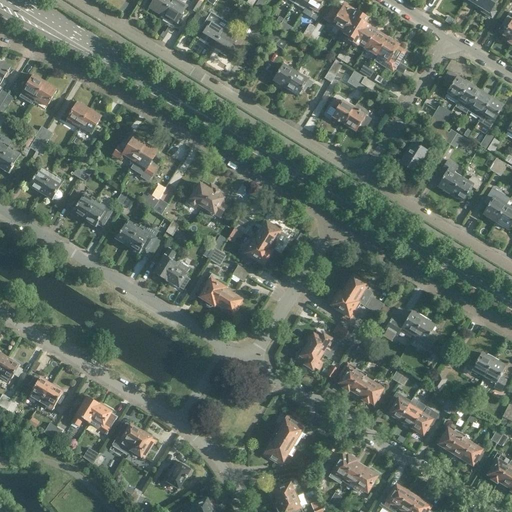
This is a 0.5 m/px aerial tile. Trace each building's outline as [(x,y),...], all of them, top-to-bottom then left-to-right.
[(162,16),(172,0),(153,0),(149,8),(162,16)] [(172,0),(162,16),(161,17),(174,26),(187,6),(176,0),(172,0)] [(196,0),(195,0),(190,9),(196,13),(202,3),(196,0)] [(258,0),(254,8),(259,11),(266,0),(258,0)] [(309,0),(305,7),(306,8),(307,6),(313,10),(312,12),(316,14),(325,0),(309,0)] [(497,0),(481,0),(477,7),(482,10),(481,11),(491,18),(495,12),(491,10),(497,0)] [(343,34),(357,11),(356,12),(344,5),(340,11),(334,8),(327,20),(333,24),(332,26),(344,33),(343,34)] [(352,43),(368,18),(357,11),(343,34),(350,38),(348,41),(352,43)] [(213,50),(224,30),(228,24),(210,13),(199,32),(199,33),(199,32),(202,34),(198,41),(213,50)] [(511,19),(507,17),(502,26),(507,29),(503,36),(509,40),(508,42),(511,44),(511,19)] [(368,18),(352,43),(352,44),(354,42),(365,48),(375,31),(369,27),(370,26),(365,23),(368,18)] [(285,30),(290,32),(294,26),(289,23),(285,30)] [(301,39),(306,42),(315,27),(310,24),(301,39)] [(234,36),(224,30),(213,50),(222,55),(226,49),(237,55),(238,53),(244,57),(252,45),(245,41),(235,34),(234,36)] [(375,31),(365,48),(365,49),(362,53),(367,56),(370,52),(377,56),(387,39),(375,31)] [(291,36),(286,33),(275,44),(283,50),(291,36)] [(399,46),(387,39),(374,60),(392,71),(404,52),(398,48),(399,46)] [(341,61),(345,55),(340,52),(337,58),(341,61)] [(345,55),(341,61),(347,64),(350,58),(345,55)] [(0,82),(1,83),(12,65),(5,61),(3,63),(0,60),(0,82)] [(331,83),(343,65),(335,60),(324,79),(331,83)] [(286,88),(296,72),(283,64),(273,81),(286,88)] [(369,78),(373,72),(363,66),(360,72),(369,78)] [(350,77),(361,84),(364,78),(354,71),(350,77)] [(313,82),(296,72),(286,88),(298,96),(302,89),(305,90),(308,86),(310,87),(313,82)] [(35,99),(45,82),(33,75),(23,92),(35,99)] [(350,77),(347,83),(357,89),(361,84),(350,77)] [(469,84),(457,77),(452,86),(450,85),(447,90),(448,91),(446,94),(458,101),(469,84)] [(375,84),(364,78),(361,84),(371,90),(375,84)] [(57,89),(45,82),(35,99),(47,106),(57,89)] [(469,108),(475,100),(480,91),(469,84),(458,101),(469,108)] [(481,115),(487,105),(492,98),(480,91),(475,100),(469,108),(481,115)] [(6,94),(0,103),(0,116),(12,97),(6,94)] [(492,98),(487,105),(481,115),(482,116),(483,114),(489,118),(488,120),(493,123),(504,106),(492,98)] [(342,102),(337,99),(332,106),(337,109),(336,111),(330,107),(326,113),(333,118),(332,120),(332,123),(334,124),(338,123),(339,122),(344,124),(354,108),(342,101),(342,102)] [(79,126),(89,109),(77,102),(67,119),(79,126)] [(354,108),(344,124),(355,132),(356,131),(362,134),(366,127),(365,127),(370,119),(365,116),(366,115),(364,115),(365,113),(365,110),(356,104),(354,108)] [(436,111),(448,118),(451,113),(440,106),(436,111)] [(89,109),(79,126),(91,133),(101,116),(89,109)] [(433,117),(444,123),(448,118),(436,111),(433,117)] [(442,128),(444,123),(433,117),(430,122),(441,129),(442,128)] [(450,144),(457,133),(451,129),(449,132),(442,128),(441,129),(430,122),(426,128),(445,139),(445,141),(450,144)] [(39,140),(45,130),(40,126),(33,137),(34,138),(39,140)] [(39,140),(41,141),(45,144),(51,133),(45,130),(39,140)] [(457,133),(450,144),(456,148),(463,137),(457,133)] [(480,145),(485,148),(492,137),(487,133),(480,145)] [(135,161),(145,144),(133,137),(124,151),(118,146),(111,157),(117,161),(118,158),(120,159),(123,156),(127,159),(128,157),(135,161)] [(34,152),(41,141),(39,140),(34,138),(28,148),(34,152)] [(494,138),(487,150),(493,153),(500,142),(494,138)] [(41,141),(34,152),(41,156),(47,146),(45,144),(41,141)] [(424,163),(429,154),(426,152),(427,151),(413,143),(401,163),(403,165),(402,166),(411,171),(412,170),(414,172),(421,161),(424,163)] [(157,152),(145,144),(135,161),(140,164),(139,166),(145,169),(142,173),(149,177),(154,169),(148,165),(154,156),(156,156),(157,154),(156,152),(157,152)] [(19,155),(7,148),(0,159),(0,167),(8,172),(19,155)] [(78,164),(82,167),(89,156),(83,153),(77,164),(78,164)] [(494,173),(502,161),(496,158),(489,169),(494,173)] [(502,161),(494,173),(500,177),(508,165),(502,161)] [(78,179),(85,169),(82,167),(78,164),(71,175),(78,179)] [(450,195),(460,178),(453,174),(456,170),(450,166),(438,186),(443,189),(442,190),(450,195)] [(41,192),(51,175),(39,168),(29,185),(41,192)] [(85,169),(78,179),(84,183),(91,172),(85,169)] [(51,175),(41,192),(52,199),(54,200),(57,201),(60,200),(61,197),(61,194),(59,192),(57,191),(62,182),(51,175)] [(467,182),(460,178),(450,195),(458,200),(458,198),(463,201),(472,187),(477,190),(482,183),(479,181),(478,179),(475,177),(473,177),(472,176),(470,179),(469,178),(467,182)] [(196,191),(188,203),(196,208),(199,203),(203,206),(213,189),(210,187),(209,188),(201,183),(200,185),(199,184),(198,184),(197,184),(196,184),(196,185),(195,185),(195,186),(194,186),(194,187),(194,188),(194,189),(194,190),(195,190),(196,191)] [(213,189),(203,206),(221,216),(227,207),(221,203),(226,194),(214,187),(213,189)] [(122,206),(128,195),(122,191),(115,202),(122,206)] [(495,223),(506,206),(499,202),(503,194),(497,191),(495,194),(483,214),(489,217),(488,218),(495,223)] [(84,218),(94,202),(83,195),(72,211),(84,218)] [(128,195),(122,206),(128,210),(135,199),(128,195)] [(153,210),(158,201),(149,195),(143,205),(153,210)] [(158,201),(153,210),(161,216),(168,204),(160,199),(158,201)] [(94,202),(84,218),(96,226),(106,209),(94,202)] [(511,209),(506,206),(495,223),(503,228),(504,227),(508,229),(511,223),(511,209)] [(241,217),(234,227),(246,234),(252,224),(241,217)] [(166,233),(172,223),(165,218),(159,228),(166,233)] [(138,229),(134,226),(127,222),(117,238),(128,246),(138,229)] [(172,223),(166,233),(172,236),(178,226),(172,223)] [(255,232),(252,238),(273,251),(278,242),(280,244),(286,235),(280,231),(281,229),(280,227),(276,225),(274,225),(273,227),(266,223),(259,235),(255,232)] [(150,236),(138,229),(128,246),(140,253),(150,236)] [(252,238),(247,246),(249,248),(246,253),(264,264),(273,251),(252,238)] [(208,259),(215,248),(208,244),(202,255),(208,259)] [(215,248),(208,259),(219,266),(226,255),(215,248)] [(166,280),(167,280),(177,262),(173,260),(177,254),(170,249),(155,273),(166,280)] [(190,272),(191,270),(178,262),(177,262),(167,280),(184,291),(191,280),(186,277),(189,273),(188,273),(189,271),(190,272)] [(236,270),(246,276),(250,270),(240,264),(236,270)] [(243,281),(246,276),(236,270),(233,275),(243,281)] [(224,289),(226,285),(219,280),(220,278),(211,273),(206,282),(207,283),(199,296),(206,301),(205,302),(205,304),(210,307),(212,306),(213,305),(214,306),(214,305),(224,289)] [(340,292),(357,302),(368,284),(353,275),(348,284),(346,283),(340,292)] [(224,289),(214,305),(222,310),(224,308),(233,314),(242,299),(224,289)] [(360,304),(357,302),(340,292),(332,306),(350,316),(353,311),(355,313),(360,304)] [(386,305),(374,297),(368,306),(373,310),(372,312),(379,316),(386,305)] [(417,315),(412,312),(408,318),(406,317),(404,320),(394,314),(385,329),(387,330),(388,330),(396,335),(396,336),(397,337),(401,331),(405,333),(406,331),(413,335),(424,317),(418,313),(417,315)] [(424,317),(413,335),(420,340),(419,342),(424,345),(422,347),(429,351),(436,340),(429,336),(435,326),(429,322),(430,321),(424,317)] [(349,331),(337,325),(333,333),(344,339),(349,331)] [(367,334),(356,327),(352,334),(363,341),(367,334)] [(331,351),(335,344),(336,342),(332,339),(317,330),(308,344),(325,355),(329,349),(331,351)] [(355,343),(354,343),(348,352),(354,356),(360,347),(355,343)] [(304,361),(303,362),(314,368),(315,366),(319,369),(324,362),(322,361),(325,355),(308,344),(299,359),(304,361)] [(438,351),(447,357),(452,350),(447,347),(445,350),(440,347),(438,351)] [(0,371),(8,358),(0,352),(0,371)] [(485,376),(495,358),(488,355),(487,356),(481,352),(475,363),(468,360),(462,370),(471,375),(472,372),(477,375),(478,373),(485,376)] [(19,377),(24,369),(19,366),(20,365),(8,358),(0,371),(0,382),(0,383),(3,379),(9,383),(15,374),(19,377)] [(495,358),(485,376),(492,380),(491,382),(495,384),(494,387),(502,392),(508,381),(501,377),(506,366),(501,363),(501,362),(495,358)] [(334,362),(326,375),(333,379),(340,366),(334,362)] [(350,389),(361,372),(351,365),(340,383),(344,386),(343,388),(348,391),(350,389)] [(403,373),(404,373),(397,369),(392,378),(398,382),(403,373)] [(363,397),(372,382),(365,378),(367,375),(361,372),(350,389),(363,397)] [(403,373),(398,382),(404,385),(409,376),(404,373),(403,373)] [(41,403),(52,385),(41,378),(40,379),(35,376),(29,385),(34,388),(30,396),(41,403)] [(372,382),(363,397),(364,398),(363,400),(368,403),(369,401),(374,404),(385,386),(380,383),(378,385),(372,382)] [(61,404),(67,395),(63,393),(64,392),(52,385),(41,403),(53,410),(58,402),(61,404)] [(0,405),(7,410),(13,401),(3,395),(0,399),(0,405)] [(411,402),(400,395),(389,414),(400,420),(411,402)] [(89,422),(99,405),(100,404),(89,397),(73,423),(78,426),(83,418),(89,422)] [(412,428),(422,413),(414,408),(416,405),(418,401),(413,398),(411,402),(400,420),(412,428)] [(447,412),(453,404),(446,400),(441,408),(447,412)] [(13,401),(7,410),(13,414),(19,404),(13,401)] [(508,419),(511,411),(511,402),(510,401),(509,401),(502,416),(508,419)] [(453,404),(447,412),(453,416),(458,407),(453,404)] [(99,405),(89,422),(101,429),(104,423),(109,426),(115,416),(111,413),(111,412),(99,405)] [(422,413),(412,428),(423,435),(434,417),(429,413),(427,416),(422,413)] [(476,418),(471,415),(467,420),(472,423),(476,418)] [(275,434),(293,445),(305,426),(289,416),(282,427),(280,426),(275,434)] [(50,437),(57,426),(51,423),(44,433),(50,437)] [(131,426),(126,423),(113,445),(130,455),(132,451),(143,433),(131,426)] [(57,426),(50,437),(57,441),(64,430),(57,426)] [(449,451),(459,435),(460,433),(450,426),(439,444),(449,451)] [(496,443),(503,433),(496,429),(490,439),(496,443)] [(156,441),(143,433),(132,451),(144,458),(153,442),(155,443),(156,441)] [(462,459),(471,443),(464,439),(465,436),(460,433),(459,435),(449,451),(462,459)] [(503,433),(496,443),(502,446),(508,436),(503,433)] [(293,445),(275,434),(270,443),(272,444),(265,455),(282,464),(293,445)] [(471,443),(462,459),(473,465),(475,462),(477,464),(481,458),(478,456),(484,447),(478,444),(477,447),(471,443)] [(94,464),(100,454),(90,448),(84,457),(94,464)] [(498,481),(508,466),(503,463),(506,458),(500,455),(496,453),(492,459),(496,462),(488,475),(498,481)] [(100,454),(94,464),(100,468),(107,458),(100,454)] [(345,478),(355,462),(357,460),(349,455),(348,457),(344,455),(332,474),(337,478),(340,474),(345,478)] [(186,478),(187,477),(189,477),(190,477),(191,475),(192,474),(192,473),(192,471),(191,470),(176,461),(174,464),(175,464),(166,480),(179,488),(185,478),(186,478)] [(333,465),(326,461),(314,481),(321,485),(333,465)] [(295,470),(298,470),(307,469),(310,464),(306,462),(294,462),(295,470)] [(355,462),(345,478),(343,481),(349,485),(351,482),(356,485),(367,469),(355,462)] [(511,489),(511,488),(511,464),(510,463),(508,466),(498,481),(511,489)] [(308,469),(307,469),(298,470),(299,477),(311,476),(308,469)] [(356,485),(354,488),(360,492),(362,489),(368,492),(378,476),(367,469),(356,485)] [(279,502),(298,495),(296,489),(294,490),(291,483),(282,487),(281,483),(272,486),(279,501),(279,502)] [(399,508),(408,492),(397,485),(383,506),(388,509),(390,506),(397,510),(398,508),(399,508)] [(140,496),(142,492),(136,489),(130,498),(137,502),(140,496)] [(398,508),(397,510),(400,511),(402,511),(403,510),(406,511),(411,511),(419,499),(408,492),(399,508),(398,508)] [(334,494),(328,504),(335,509),(342,499),(334,494)] [(301,503),(298,495),(279,502),(279,501),(274,503),(278,511),(302,511),(299,504),(301,503)] [(145,499),(140,496),(137,502),(135,504),(140,508),(145,499)] [(210,511),(213,511),(207,498),(190,506),(192,511),(210,511)] [(430,511),(428,511),(431,506),(419,499),(411,511),(430,511)]
